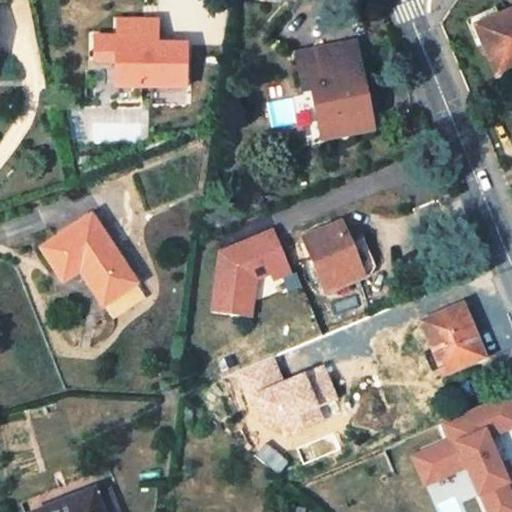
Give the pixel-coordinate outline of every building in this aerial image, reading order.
[(511,10),(476,25),(485,49),(495,45),(506,71),(511,68),(511,10)] [(152,37),(116,37),(116,86),(185,86),(185,45),(152,44),(152,37)] [(355,41),(297,53),(303,85),(312,84),(322,133),(371,123),(355,41)] [(136,283),(91,217),(42,248),(63,280),(80,269),(104,304),(136,283)] [(344,226),(304,242),(323,289),(363,272),(381,264),(372,243),(354,251),(344,226)] [(269,238),(247,247),(251,258),(274,249),(269,238)] [(104,304),(112,317),(144,296),(136,283),(104,304)] [(462,304),(421,321),(444,373),(484,356),(462,304)] [(470,470),(485,511),(511,511),(511,479),(496,437),(511,430),(511,393),(439,421),(446,440),(410,453),(423,487),(470,470)] [(463,475),(422,493),(430,511),(484,511),(477,496),(473,494),(473,491),(467,476),(463,475)] [(119,511),(109,486),(94,492),(102,511),(119,511)] [(93,489),(36,511),(102,511),(94,492),(93,489)]
